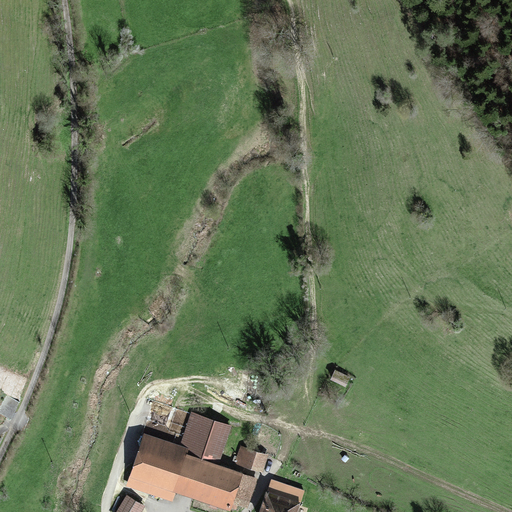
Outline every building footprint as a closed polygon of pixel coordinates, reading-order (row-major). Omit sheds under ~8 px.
[(335,369),(331,378),(346,385),(350,376),(335,369)] [(183,453),(216,464),(228,426),(192,414),(181,444),(186,446),(183,453)] [(144,432),(126,484),(172,500),(175,492),(171,490),(183,453),(186,446),(181,444),(144,432)] [(242,446),(237,462),(262,470),(267,455),(242,446)] [(216,464),(183,453),(171,490),(175,492),(227,509),(230,500),(240,472),(216,464)] [(240,472),(230,500),(246,505),(255,477),(240,472)] [(267,490),(260,511),(295,511),(303,490),(275,481),(271,492),(267,490)] [(116,511),(139,511),(144,504),(126,494),(116,511)]
